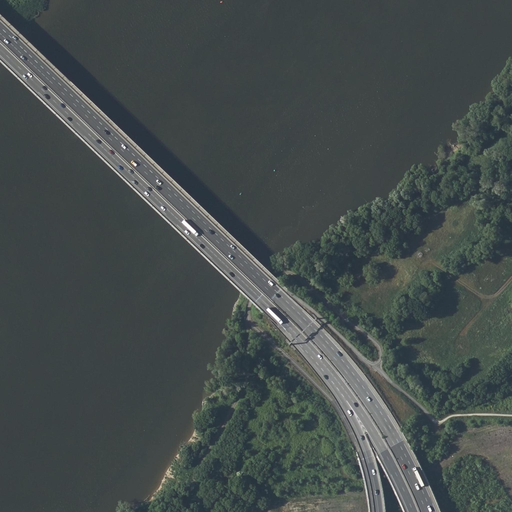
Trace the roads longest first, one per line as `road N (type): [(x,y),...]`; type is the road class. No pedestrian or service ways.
road 1 (trunk): [(429,511),(386,426),(333,353),(0,29)]
road 2 (trunk): [(0,48),(285,322),(343,388)]
road 3 (trunk): [(343,388),(413,511)]
road 4 (trunk): [(343,388),(381,511)]
